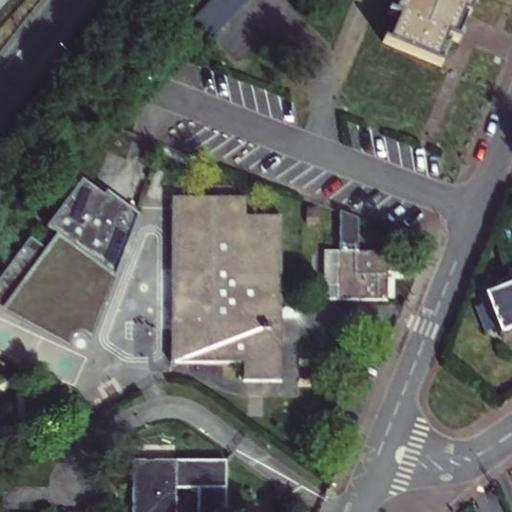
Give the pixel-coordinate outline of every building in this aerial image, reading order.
[(213,41),(251,0),(219,0),(197,24),(213,41)] [(396,0),(392,10),(398,12),(386,40),(438,62),(453,24),(460,9),(471,14),(477,0),(396,0)] [(84,182),(0,288),(0,312),(87,356),(140,218),(84,182)] [(176,200),(178,367),(250,366),(250,385),(287,385),(286,322),(285,219),(247,219),(247,199),(176,200)] [(343,251),(325,251),(326,301),(358,300),(390,300),(390,272),(390,251),(361,251),(361,219),(342,212),(343,251)] [(489,299),(501,332),(511,327),(511,280),(486,290),(489,299)] [(489,299),(477,303),(486,327),(498,323),(489,299)] [(170,511),(171,490),(194,491),(194,511),(219,511),(220,462),(128,462),(127,511),(170,511)]
